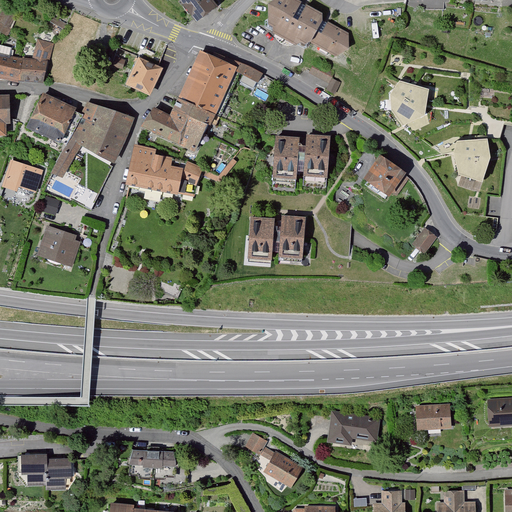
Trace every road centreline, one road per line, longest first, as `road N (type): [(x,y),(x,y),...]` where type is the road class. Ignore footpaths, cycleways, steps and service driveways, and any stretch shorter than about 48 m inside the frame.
road 1 (motorway): [(511,321),(241,322),(0,298)]
road 2 (motorway): [(0,385),(247,382),(511,359)]
road 3 (motorway): [(511,330),(259,345),(0,333)]
road 4 (residential): [(511,255),(456,242),(393,149),(306,91),(215,46)]
road 5 (residential): [(0,421),(195,442),(231,469),(258,511)]
road 6 (residential): [(90,299),(143,113)]
road 7 (residential): [(143,113),(64,92),(0,91)]
